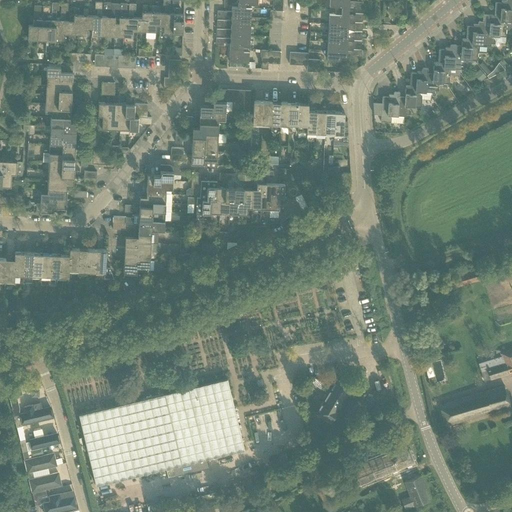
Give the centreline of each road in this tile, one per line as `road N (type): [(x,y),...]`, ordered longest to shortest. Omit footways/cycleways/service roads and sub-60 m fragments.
road 1 (tertiary): [(36,354),(318,235)]
road 2 (residential): [(419,411),(375,428),(280,487),(215,511)]
road 3 (tertiary): [(419,411),(371,223)]
road 4 (residential): [(85,511),(36,354)]
road 5 (residential): [(0,223),(80,224),(135,160)]
road 6 (tertiary): [(361,146),(411,137),(511,86)]
road 7 (residential): [(199,78),(360,86)]
road 8 (tertiary): [(360,86),(456,0)]
